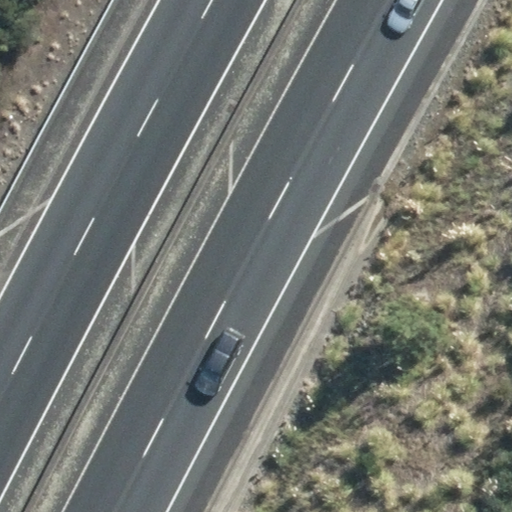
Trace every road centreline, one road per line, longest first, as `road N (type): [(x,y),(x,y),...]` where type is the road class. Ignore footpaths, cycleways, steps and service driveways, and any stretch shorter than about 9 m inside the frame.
road 1 (motorway): [(386,0),(116,511)]
road 2 (motorway): [(0,403),(214,0)]
